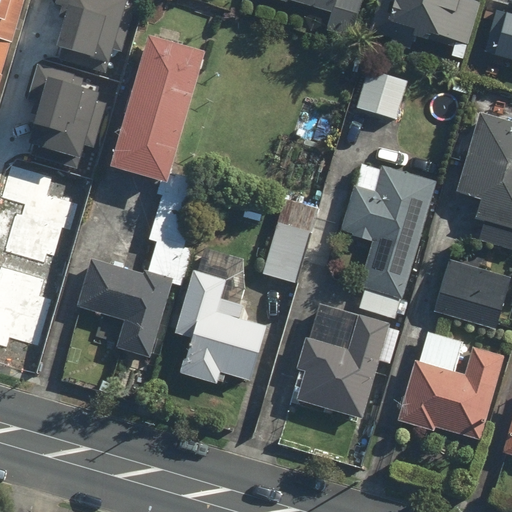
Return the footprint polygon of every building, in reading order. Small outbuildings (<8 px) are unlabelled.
[(0,0),(0,88),(10,51),(0,48),(0,17),(4,0),(10,0),(23,3),(23,0),(0,0)] [(332,0),(268,0),(325,21),(332,0)] [(389,0),(379,36),(391,39),(387,51),(421,61),(426,42),(452,49),(449,62),(462,66),(479,5),(459,0),(389,0)] [(511,19),(502,17),(490,61),(511,66),(511,19)] [(137,44),(101,173),(164,191),(200,62),(137,44)] [(363,70),(351,115),(393,126),(405,81),(363,70)] [(0,200),(5,202),(0,219),(0,239),(32,250),(37,235),(47,238),(69,170),(84,175),(99,129),(33,108),(28,124),(10,118),(4,138),(13,140),(7,158),(0,155),(0,200)] [(511,128),(471,118),(450,199),(466,204),(457,239),(511,253),(511,128)] [(339,238),(369,246),(356,290),(361,292),(355,315),(398,326),(434,182),(358,163),(339,238)] [(281,204),(259,278),(294,289),(316,214),(281,204)] [(82,317),(122,327),(117,353),(149,361),(169,285),(120,273),(125,256),(102,250),(97,269),(84,265),(73,309),(64,307),(54,345),(73,350),(82,317)] [(448,264),(431,316),(493,335),(510,283),(448,264)] [(224,289),(187,278),(172,338),(185,341),(175,381),(216,391),(218,382),(249,389),(263,333),(237,327),(241,312),(220,307),(224,289)] [(0,283),(0,324),(38,337),(50,300),(0,283)] [(385,332),(352,322),(351,325),(317,316),(308,346),(301,344),(293,374),(300,376),(288,403),(359,423),(385,332)] [(453,377),(462,342),(427,333),(418,368),(410,366),(394,428),(475,449),(498,360),(468,353),(461,379),(453,377)] [(511,407),(496,456),(511,461),(511,407)]
